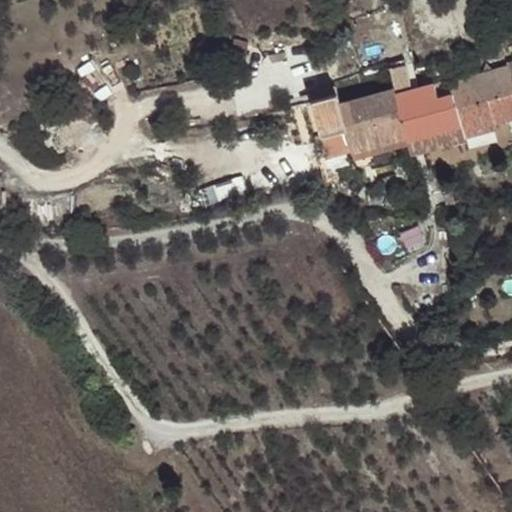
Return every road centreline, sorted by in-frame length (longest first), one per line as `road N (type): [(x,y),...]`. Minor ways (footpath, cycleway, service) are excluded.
road 1 (residential): [(511,379),(166,438),(128,401),(53,271),(4,245)]
road 2 (residential): [(4,245),(144,234),(316,205),(379,281),(405,328),(425,342)]
